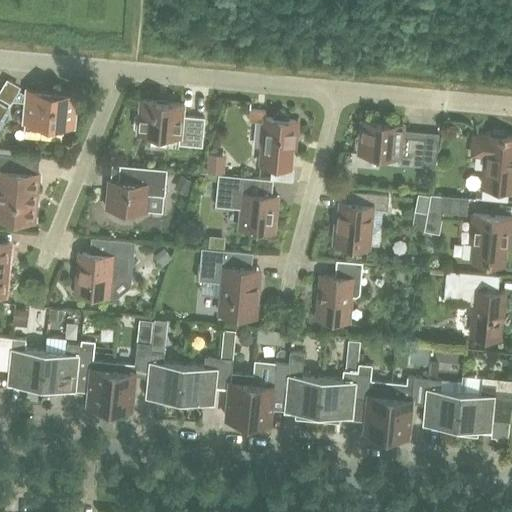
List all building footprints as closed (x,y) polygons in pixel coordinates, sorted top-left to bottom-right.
[(25,121),(26,121),(42,122),(41,130),(63,132),(64,124),(73,125),(76,93),(28,89),(25,121)] [(202,145),(205,117),(183,115),(184,103),(141,99),(140,114),(136,114),(135,127),(139,127),(138,131),(181,135),(180,143),(202,145)] [(0,121),(9,106),(0,101),(0,121)] [(260,164),(272,165),(290,167),(292,147),(295,148),(298,120),(289,119),(289,116),(286,112),(278,111),(274,114),(274,117),(265,117),(260,164)] [(423,166),(424,153),(425,138),(403,136),(404,124),(361,120),(360,135),(358,135),(356,137),(355,146),(357,148),(359,149),(359,152),(400,156),(399,163),(423,166)] [(511,136),(505,135),(503,133),(495,132),(492,134),(488,134),(488,135),(474,134),(472,153),(486,154),(483,186),(511,188),(511,136)] [(224,153),(208,151),(206,171),(222,173),(224,153)] [(39,173),(37,172),(38,157),(0,152),(0,217),(17,219),(20,222),(28,223),(31,220),(35,220),(37,202),(34,201),(35,192),(38,193),(39,173)] [(424,153),(423,166),(436,167),(437,155),(424,153)] [(120,212),(133,213),(133,209),(147,211),(148,193),(165,195),(167,168),(126,165),(125,180),(109,179),(107,207),(120,208),(120,212)] [(278,195),(272,194),(251,192),(253,176),(201,171),(199,177),(218,179),(217,190),(222,191),(221,205),(241,207),(239,227),(275,231),(278,195)] [(181,175),(174,187),(188,194),(195,183),(181,175)] [(336,224),(334,242),(369,246),(379,247),(383,208),(388,209),(389,193),(367,191),(366,203),(346,201),(341,200),(339,214),(337,213),(336,224)] [(419,192),(415,209),(427,212),(431,195),(419,192)] [(441,194),(440,210),(467,213),(469,196),(441,194)] [(504,262),(506,245),(510,245),(511,223),(511,216),(473,213),(471,242),(475,242),(473,259),(490,261),(489,265),(502,266),(503,262),(504,262)] [(209,235),(208,247),(224,249),(225,236),(209,235)] [(135,240),(107,238),(106,251),(103,253),(83,251),(81,269),(78,269),(76,292),(85,293),(88,296),(96,297),(100,294),(109,295),(110,278),(118,272),(128,272),(130,258),(134,258),(135,240)] [(0,293),(5,294),(8,269),(5,269),(6,262),(9,262),(10,243),(0,241),(0,293)] [(172,256),(165,247),(155,255),(162,265),(172,256)] [(220,312),(256,316),(260,268),(234,266),(235,250),(224,249),(208,247),(202,247),(199,279),(223,281),(220,312)] [(360,293),(363,261),(337,259),(335,275),(321,274),(318,317),(349,320),(351,295),(357,296),(360,293)] [(471,334),(479,335),(481,339),(489,340),(492,336),(500,337),(503,308),(504,309),(506,291),(496,290),(498,274),(447,269),(444,300),(474,303),(471,334)] [(22,306),(19,321),(34,324),(37,309),(22,306)] [(50,307),(49,319),(63,320),(64,308),(50,307)] [(155,318),(154,331),(167,332),(168,319),(155,318)] [(282,343),(283,330),(261,328),(258,327),(257,341),(282,343)] [(292,332),(292,342),(302,343),(303,333),(292,332)] [(9,362),(10,362),(12,336),(0,334),(0,367),(9,368),(9,362)] [(42,386),(45,349),(25,348),(26,338),(12,336),(10,362),(9,362),(9,368),(7,382),(42,386)] [(45,349),(42,386),(77,389),(79,369),(78,369),(80,343),(66,341),(65,351),(45,349)] [(135,374),(148,375),(148,376),(151,350),(152,350),(152,342),(137,341),(134,371),(113,369),(110,405),(132,407),(135,374)] [(412,341),(410,361),(429,363),(430,343),(412,341)] [(88,403),(110,405),(113,369),(93,367),(95,344),(80,343),(78,369),(79,369),(91,370),(88,403)] [(165,351),(152,350),(151,350),(148,376),(148,375),(146,396),(180,399),(184,363),(164,361),(165,351)] [(290,350),(289,363),(287,389),(286,389),(284,409),(319,413),(323,376),(302,374),(305,352),(290,350)] [(184,363),(180,399),(215,403),(217,386),(216,386),(219,356),(205,355),(204,365),(184,363)] [(226,416),(248,418),(252,382),(231,380),(233,358),(219,356),(216,386),(217,386),(229,388),(226,416)] [(275,362),(275,367),(254,365),(252,382),(248,418),(271,421),(274,388),(286,389),(287,389),(289,363),(275,362)] [(358,362),(357,370),(355,396),(356,396),(368,397),(365,430),(387,432),(392,384),(392,382),(371,380),(373,364),(358,362)] [(354,416),(356,396),(355,396),(357,370),(344,369),(343,378),(323,376),(319,413),(354,416)] [(407,386),(392,384),(387,432),(409,434),(412,401),(425,403),(426,403),(428,377),(408,375),(407,386)] [(423,423),(457,426),(461,390),(441,388),(442,378),(428,377),(426,403),(425,403),(423,423)] [(510,420),(511,400),(511,390),(496,389),(497,384),(482,383),(481,392),(461,390),(457,426),(492,430),(493,418),(510,420)]
